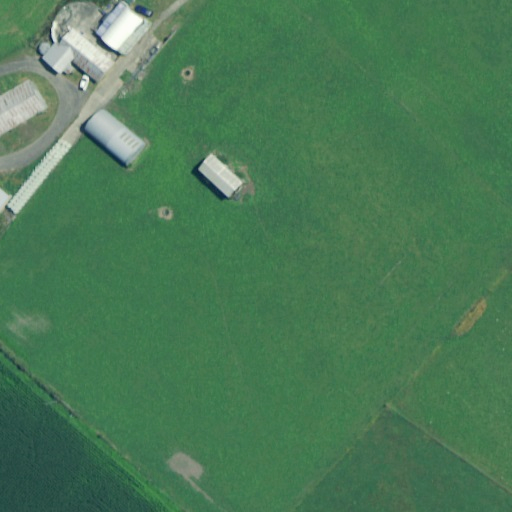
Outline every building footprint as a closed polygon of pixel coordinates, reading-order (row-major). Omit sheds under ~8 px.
[(116,64),(73,27),(46,59),(64,74),(75,61),(101,82),(116,64)] [(0,137),(49,110),(32,81),(0,99),(0,137)] [(146,145),(104,110),(87,131),(129,165),(146,145)] [(248,183),(218,155),(204,170),(234,198),(248,183)] [(0,181),(0,211),(12,197),(0,187),(0,186),(2,184),(0,181)]
